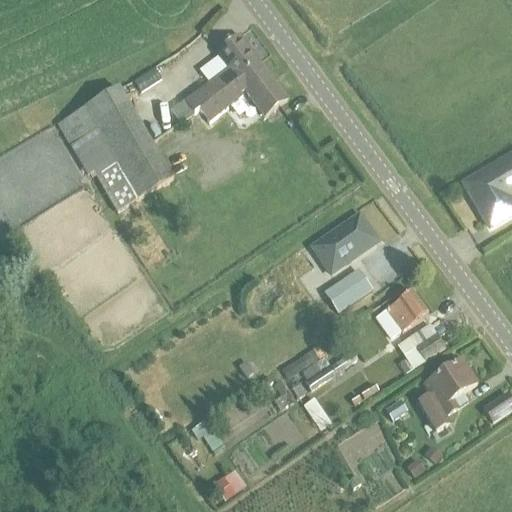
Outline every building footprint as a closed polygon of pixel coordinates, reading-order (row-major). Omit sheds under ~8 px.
[(230,86),(259,65),(239,38),(216,55),(227,71),(184,103),(195,116),(200,112),(213,103),(233,89),(230,86)] [(213,103),(200,112),(210,124),(217,119),(244,99),(242,96),(246,93),(264,118),(287,101),(259,65),(230,86),(233,89),(213,103)] [(154,70),(134,82),(142,94),(161,83),(154,70)] [(94,181),(150,145),(119,93),(58,128),(87,176),(90,175),(94,181)] [(116,167),(98,178),(120,213),(137,203),(171,183),(150,145),(116,167)] [(490,232),(511,218),(511,204),(510,201),(511,200),(511,160),(465,188),(490,232)] [(354,262),(377,246),(369,233),(359,219),(336,235),(313,251),(323,265),(331,277),(354,262)] [(371,294),(358,274),(324,297),(338,317),(371,294)] [(394,342),(428,317),(412,295),(378,320),(394,342)] [(430,327),(409,341),(415,350),(425,365),(445,352),(436,337),(430,327)] [(335,343),(326,349),(332,358),(341,352),(335,343)] [(288,383),(325,358),(319,350),(282,375),(288,383)] [(331,369),(337,378),(362,361),(356,352),(331,369)] [(406,362),(400,366),(406,377),(413,372),(406,362)] [(246,364),(239,369),(246,380),(254,375),(246,364)] [(433,398),(418,408),(436,436),(450,427),(445,418),(455,412),(465,405),(460,397),(475,387),(462,366),(427,388),(433,398)] [(336,378),(330,369),(305,386),(312,395),(336,378)] [(269,381),(261,386),(265,391),(272,386),(269,381)] [(281,384),(274,388),(281,399),(287,394),(281,384)] [(299,386),(291,391),(297,401),(305,396),(299,386)] [(379,394),(374,386),(359,396),(365,404),(379,394)] [(358,397),(350,403),(354,409),(362,404),(358,397)] [(319,398),(307,406),(324,433),(336,426),(319,398)] [(281,399),(273,404),(280,414),(288,409),(281,399)] [(511,415),(511,404),(508,399),(483,415),(492,428),(499,423),(511,415)] [(408,415),(400,405),(386,414),(393,425),(408,415)] [(173,421),(160,430),(167,441),(181,432),(173,421)] [(431,451),(425,460),(438,469),(444,459),(431,451)] [(407,471),(413,481),(424,473),(418,464),(407,471)] [(237,474),(215,489),(226,505),(248,491),(237,474)] [(356,480),(349,485),(353,492),(360,487),(356,480)]
